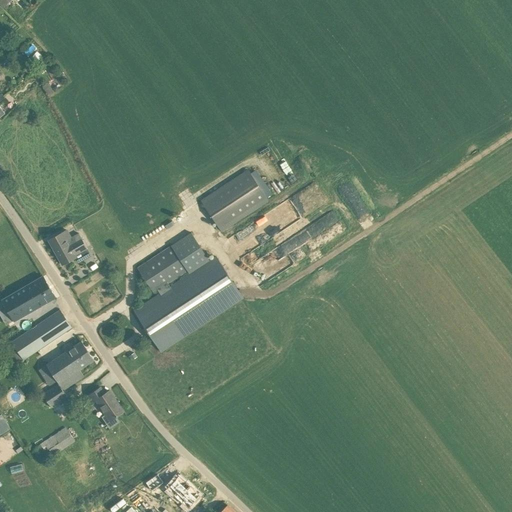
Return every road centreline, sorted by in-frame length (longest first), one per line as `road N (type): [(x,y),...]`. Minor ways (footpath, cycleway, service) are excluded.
road 1 (unclassified): [(247,511),(143,406),(0,197)]
road 2 (track): [(243,277),(262,291),(282,286),(511,134)]
